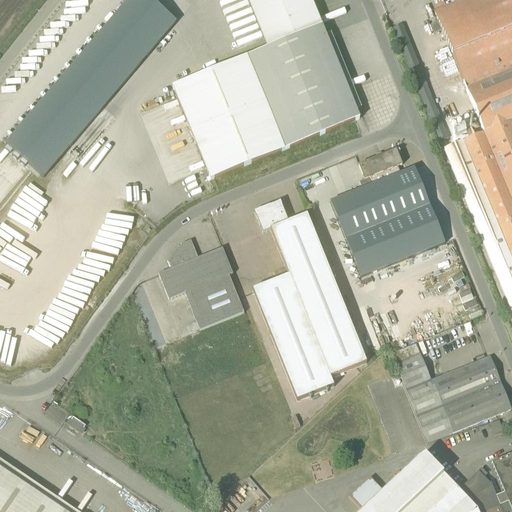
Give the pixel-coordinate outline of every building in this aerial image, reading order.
[(149,0),(129,0),(6,146),(44,178),(176,23),(149,0)] [(310,0),(247,0),(268,50),(322,29),(310,0)] [(511,0),(465,0),(466,0),(463,2),(461,0),(460,0),(455,2),(456,5),(446,9),(444,3),(435,7),(437,13),(434,14),(438,24),(431,27),(434,35),(442,32),(484,134),(444,151),(511,315),(511,0)] [(436,146),(437,145),(449,141),(402,26),(390,30),(436,146)] [(359,121),(356,111),(322,29),(268,50),(248,59),(285,151),(359,121)] [(285,151),(248,59),(173,89),(210,181),(285,151)] [(372,187),(330,204),(361,279),(444,245),(414,170),(400,176),(397,168),(402,167),(396,152),(358,167),(364,182),(369,180),(372,187)] [(289,224),(280,203),(254,214),(263,235),(270,232),(289,277),(252,291),(297,403),(334,388),(331,379),(366,365),(307,216),(289,224)] [(48,238),(60,211),(46,205),(38,223),(33,221),(31,226),(24,223),(22,227),(48,238)] [(233,276),(222,250),(198,260),(191,242),(181,246),(182,249),(176,252),(174,257),(175,260),(167,263),(170,271),(158,276),(169,302),(185,295),(200,332),(244,314),(229,277),(233,276)] [(472,301),(466,303),(464,298),(455,302),(459,312),(474,306),(472,301)] [(391,355),(417,419),(500,385),(490,359),(430,383),(419,357),(421,357),(416,345),(391,355)] [(427,445),(511,411),(500,385),(417,419),(427,445)] [(296,417),(291,419),(296,430),(300,429),(296,417)] [(86,427),(73,419),(69,425),(81,433),(86,427)] [(499,422),(490,426),(494,437),(503,433),(499,422)] [(511,455),(491,464),(504,494),(496,497),(491,485),(490,485),(484,479),(487,475),(482,470),(479,473),(478,473),(458,492),(424,456),(383,494),(370,479),(350,498),(363,511),(509,511),(511,511),(511,455)] [(0,511),(61,511),(0,470),(0,511)]
